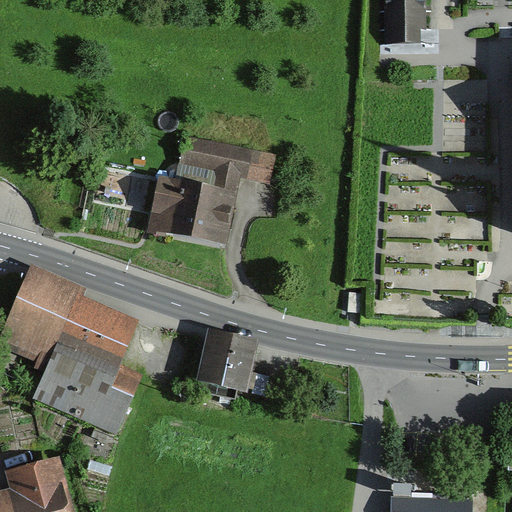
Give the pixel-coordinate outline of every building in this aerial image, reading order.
[(427,0),(383,0),(384,44),(428,44),(427,0)] [(239,197),(160,180),(148,234),(227,252),(239,197)] [(141,326),(84,301),(88,293),(32,269),(0,342),(0,348),(49,370),(34,403),(120,441),(146,380),(122,369),(141,326)] [(259,348),(208,336),(196,387),(247,399),(259,348)] [(10,489),(0,491),(0,511),(92,511),(77,452),(5,470),(10,489)] [(411,501),(391,500),(390,511),(472,511),(473,502),(467,502),(467,496),(411,495),(411,501)]
